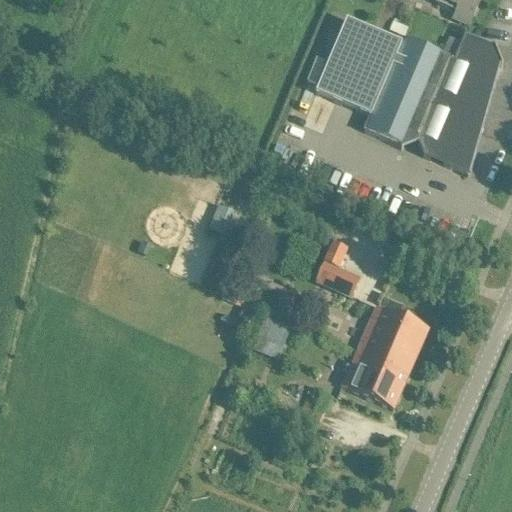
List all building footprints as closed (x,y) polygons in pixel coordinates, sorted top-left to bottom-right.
[(436,0),(435,5),(456,14),(453,20),(469,27),(479,4),(475,2),(475,0),(436,0)] [(469,176),(500,65),(493,48),(466,37),(463,45),(449,38),(441,58),(403,42),(401,46),(346,22),(315,96),(370,119),(364,134),(410,153),(416,138),(424,158),(469,176)] [(141,243),(136,254),(145,258),(150,247),(141,243)] [(324,265),(315,285),(352,301),(360,282),(324,265)] [(368,328),(356,356),(387,369),(386,372),(406,382),(428,332),(376,310),(368,328)] [(266,320),(258,340),(282,350),(291,330),(266,320)] [(387,369),(356,356),(351,368),(359,371),(349,394),(393,413),(406,382),(386,372),(387,369)] [(297,413),(238,387),(232,401),(291,428),(297,413)] [(332,401),(311,391),(292,431),(311,440),(324,411),(326,412),(332,401)]
